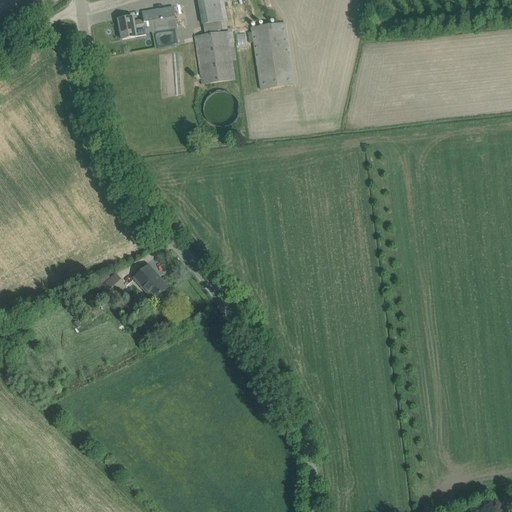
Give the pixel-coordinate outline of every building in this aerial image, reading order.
[(0,30),(46,0),(7,0),(0,5),(0,30)] [(228,32),(226,21),(222,0),(198,0),(203,26),(204,36),(194,37),(202,85),(235,80),(228,32)] [(145,33),(177,27),(173,8),(142,13),(143,21),(134,23),(133,18),(118,20),(122,40),(137,38),(135,31),(145,29),(145,33)] [(294,84),(286,34),(285,24),(251,29),(260,89),(294,84)] [(239,115),(239,111),(239,108),(238,105),(237,102),(235,100),(233,98),(230,96),(227,94),(224,94),(221,93),(218,94),(215,94),(212,96),(209,98),(207,100),(205,102),(204,105),(203,108),(203,111),(203,115),(204,118),(205,120),(207,123),(209,125),(212,127),(215,128),(218,129),(221,130),(224,129),(227,128),(230,127),(233,125),(235,123),(237,120),(238,118),(239,115)] [(156,299),(162,293),(168,287),(161,280),(159,281),(147,268),(134,280),(148,295),(150,293),(156,299)] [(100,290),(110,301),(126,286),(116,275),(100,290)]
